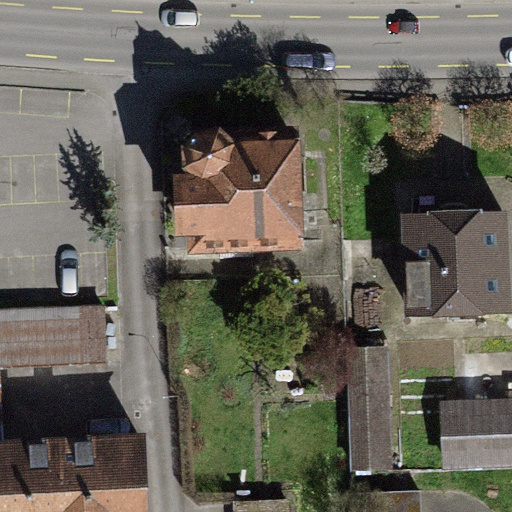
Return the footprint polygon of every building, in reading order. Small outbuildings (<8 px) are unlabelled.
[(164,149),(164,253),(284,253),(284,149),(164,149)] [(495,209),(391,211),(393,321),(497,319),(495,209)] [(101,314),(0,317),(0,364),(103,360),(101,314)] [(379,357),(347,358),(348,466),(381,466),(379,357)] [(511,405),(430,410),(433,465),(511,460),(511,405)] [(133,511),(130,439),(0,445),(0,511),(133,511)]
